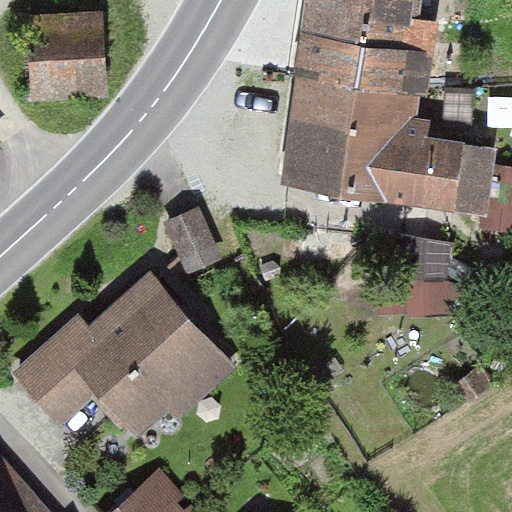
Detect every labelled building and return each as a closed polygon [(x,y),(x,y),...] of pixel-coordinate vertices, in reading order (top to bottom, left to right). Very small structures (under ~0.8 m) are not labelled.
[(410,15),(421,18),(424,18),(425,5),(414,3),(414,0),(314,0),(313,12),(373,19),(410,15)] [(306,72),(409,88),(413,66),(424,67),(425,55),(415,53),(421,18),(410,15),(373,19),(313,12),(306,72)] [(102,14),(34,18),(38,88),(107,84),(102,14)] [(409,88),(306,72),(291,175),(484,206),(491,148),(426,137),(428,120),(406,118),(409,88)] [(448,89),(444,118),(474,122),(477,92),(448,89)] [(511,174),(492,172),(487,206),(511,209),(511,174)] [(198,208),(171,220),(188,260),(216,248),(198,208)] [(454,246),(411,238),(411,278),(414,277),(414,308),(450,306),(466,287),(445,277),(454,246)] [(82,318),(22,371),(42,396),(83,358),(103,380),(139,420),(169,394),(215,352),(217,350),(154,279),(95,332),(82,318)] [(229,367),(215,352),(169,394),(182,409),(229,367)] [(62,417),(103,380),(83,358),(42,396),(62,417)] [(0,511),(51,511),(0,454),(0,511)] [(182,511),(163,491),(173,482),(161,470),(115,511),(182,511)]
